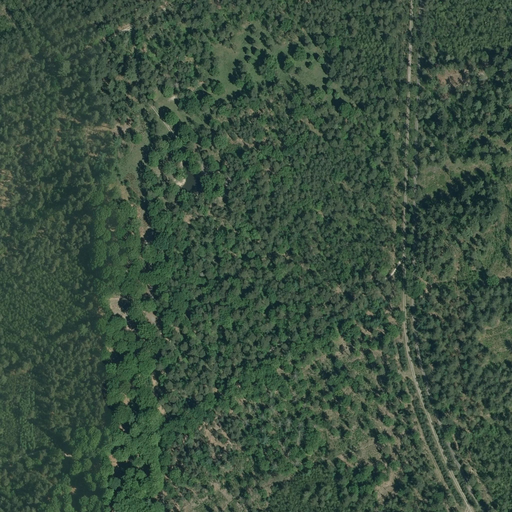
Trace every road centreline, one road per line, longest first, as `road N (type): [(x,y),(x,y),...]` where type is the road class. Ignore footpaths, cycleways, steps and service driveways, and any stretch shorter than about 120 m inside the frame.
road 1 (track): [(483,511),(414,354),(422,0)]
road 2 (track): [(411,0),(402,335),(422,407),(472,511)]
road 3 (track): [(0,75),(26,61),(51,67),(179,0)]
road 4 (track): [(134,24),(138,92),(181,142)]
